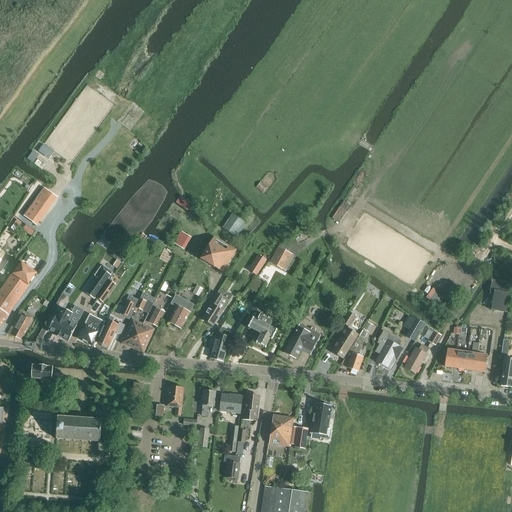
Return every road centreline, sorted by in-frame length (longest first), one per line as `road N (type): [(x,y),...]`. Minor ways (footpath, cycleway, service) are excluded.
road 1 (tertiary): [(511,401),(21,344)]
road 2 (unknown): [(0,334),(41,275),(57,217)]
